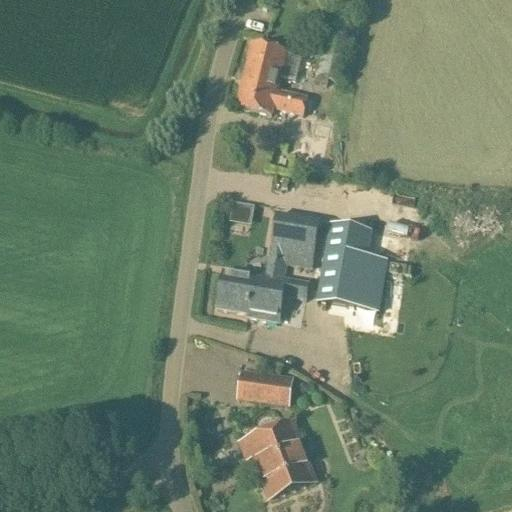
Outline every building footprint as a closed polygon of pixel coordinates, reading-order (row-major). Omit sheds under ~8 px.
[(337,84),(346,44),(325,39),(315,79),(337,84)] [(272,119),(273,112),(278,94),(287,56),(252,47),(237,110),(272,119)] [(307,100),(278,94),(273,112),(303,119),(307,100)] [(330,139),(312,135),(303,172),(334,179),(338,164),(325,160),(330,139)] [(252,299),(248,321),(280,326),(284,300),(305,303),(308,287),(287,283),(284,283),(287,269),(311,273),(319,227),(278,219),(277,219),(266,280),(265,284),(263,284),(261,296),(260,297),(256,297),(252,299)] [(331,227),(326,254),(368,261),(372,234),(331,227)] [(326,254),(317,305),(379,315),(388,265),(368,261),(326,254)] [(224,275),(217,312),(247,318),(247,320),(248,321),(252,299),(256,297),(260,297),(261,296),(263,284),(265,284),(266,280),(255,278),(254,280),(224,275)] [(290,412),(294,381),(241,374),(237,405),(290,412)] [(270,503),(316,486),(293,425),(248,442),(255,461),(270,503)]
